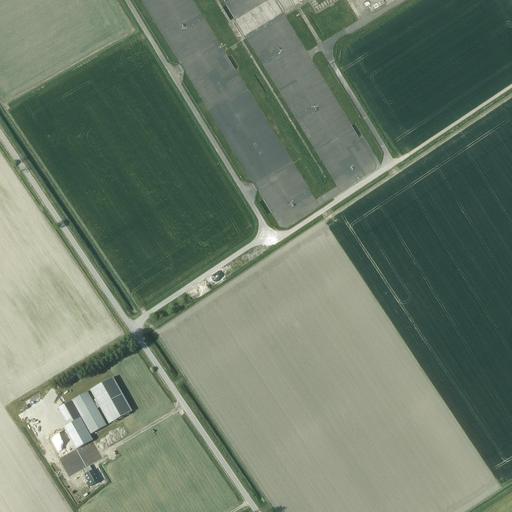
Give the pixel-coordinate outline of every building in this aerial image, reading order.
[(112,377),(90,390),(96,402),(94,403),(97,408),(99,406),(109,424),(132,411),(112,377)] [(88,392),(72,401),(90,434),(106,425),(97,408),(94,403),(88,392)] [(80,418),(67,426),(65,427),(77,449),(93,440),(80,418)] [(36,422),(29,425),(32,433),(39,429),(36,422)] [(82,469),(89,466),(103,458),(93,440),(77,449),(75,450),(64,430),(48,439),(69,477),(82,469)] [(90,466),(82,470),(86,475),(84,476),(88,482),(89,481),(91,485),(92,484),(93,485),(94,484),(94,483),(98,481),(96,477),(97,477),(94,471),(93,471),(90,466)]
